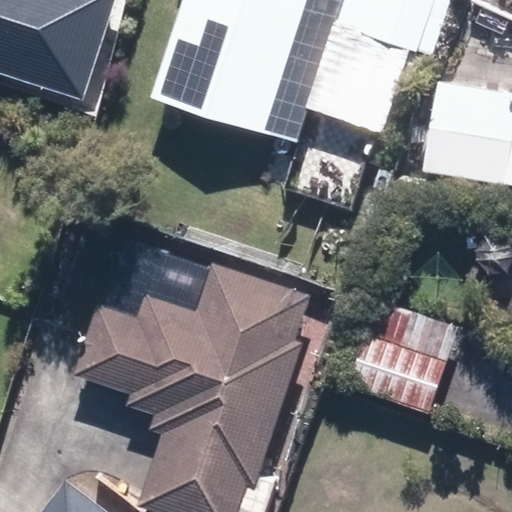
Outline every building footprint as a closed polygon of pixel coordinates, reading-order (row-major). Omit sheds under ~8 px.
[(0,0),(0,73),(85,101),(117,0),(0,0)] [(453,0),(192,0),(163,88),(303,135),(341,22),(436,54),(453,0)] [(511,90),(444,81),(432,168),(511,179),(511,90)] [(225,262),(210,307),(159,291),(151,316),(105,301),(83,368),(130,383),(129,387),(179,404),(148,501),(181,511),(245,511),(317,292),(225,262)] [(359,380),(438,410),(468,331),(388,301),(359,380)] [(118,511),(74,479),(48,511),(118,511)]
